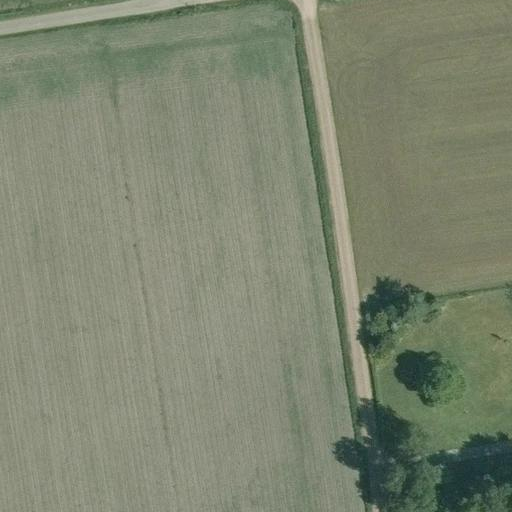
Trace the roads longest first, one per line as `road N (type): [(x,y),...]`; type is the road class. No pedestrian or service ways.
road 1 (track): [(388,511),(303,0)]
road 2 (unclassified): [(167,0),(0,27)]
